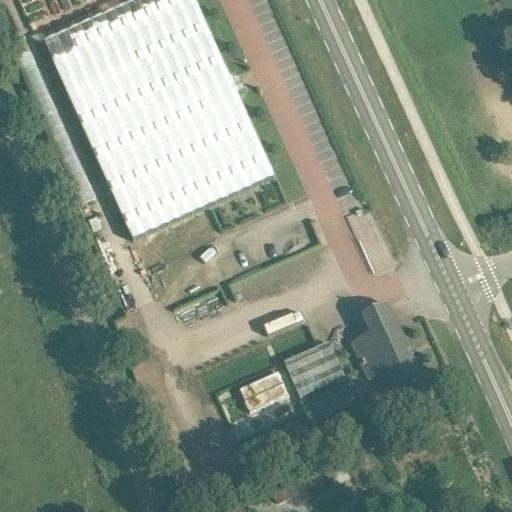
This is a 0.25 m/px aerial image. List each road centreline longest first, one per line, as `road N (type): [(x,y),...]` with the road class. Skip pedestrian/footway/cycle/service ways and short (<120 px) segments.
road 1 (track): [(0,121),(144,511)]
road 2 (primary): [(449,290),(317,0)]
road 3 (primary): [(511,426),(449,290)]
